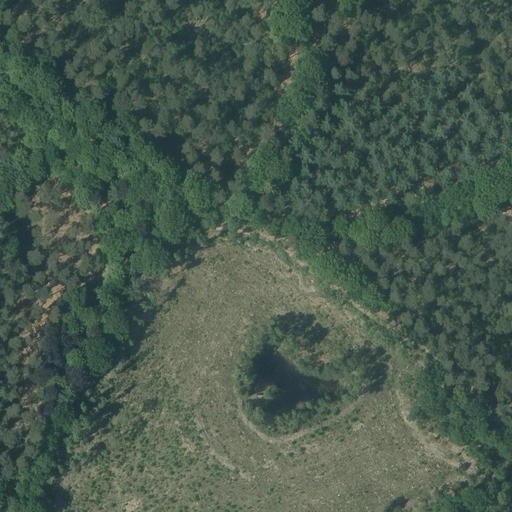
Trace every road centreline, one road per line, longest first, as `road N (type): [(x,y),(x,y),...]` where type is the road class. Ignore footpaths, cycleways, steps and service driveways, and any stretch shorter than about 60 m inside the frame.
road 1 (track): [(0,98),(112,182),(185,223),(264,236),(388,313),(511,417)]
road 2 (track): [(18,511),(89,338),(135,269),(185,223)]
road 3 (track): [(264,236),(409,219),(466,200),(511,168)]
